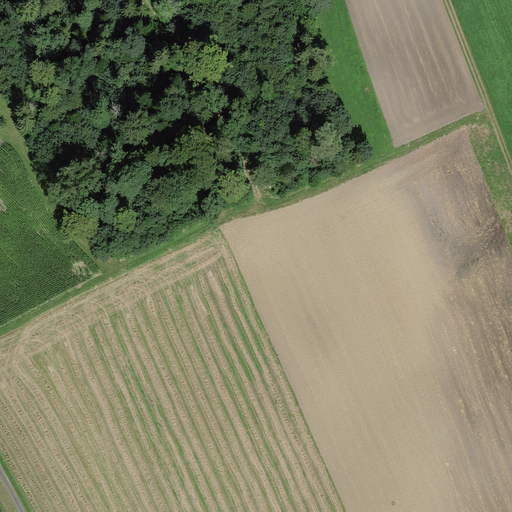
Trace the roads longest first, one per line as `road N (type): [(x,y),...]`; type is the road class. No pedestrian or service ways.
road 1 (track): [(241,214),(254,187),(143,0)]
road 2 (track): [(511,168),(449,0)]
